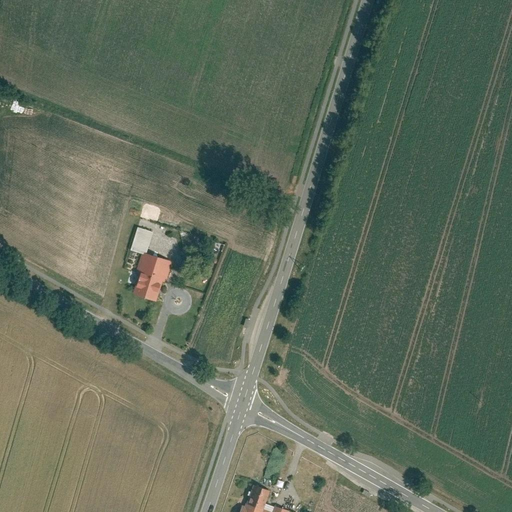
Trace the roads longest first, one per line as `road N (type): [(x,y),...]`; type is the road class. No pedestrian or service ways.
road 1 (tertiary): [(244,408),(366,0)]
road 2 (tertiary): [(244,408),(0,270)]
road 3 (tertiary): [(433,511),(244,408)]
